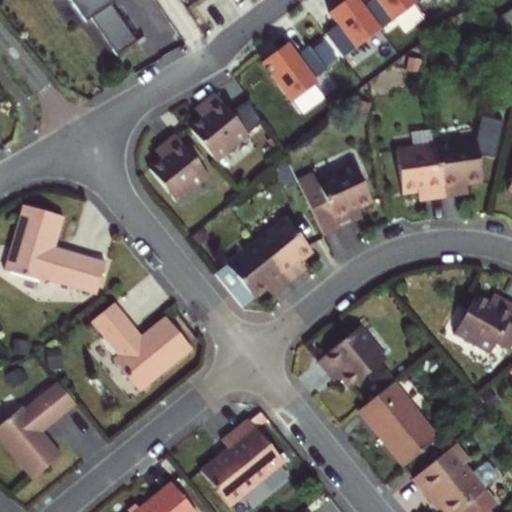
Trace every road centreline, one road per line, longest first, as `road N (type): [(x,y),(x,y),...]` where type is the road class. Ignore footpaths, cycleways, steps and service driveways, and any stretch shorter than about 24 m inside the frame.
road 1 (residential): [(247,358),(362,269),(401,249),(448,242),(511,253)]
road 2 (residential): [(78,137),(247,358)]
road 3 (residential): [(78,137),(213,59),(287,0)]
road 4 (residential): [(60,511),(247,358)]
road 5 (residential): [(247,358),(372,511)]
